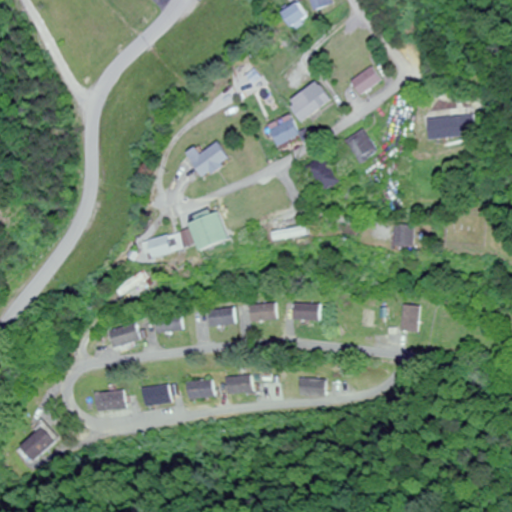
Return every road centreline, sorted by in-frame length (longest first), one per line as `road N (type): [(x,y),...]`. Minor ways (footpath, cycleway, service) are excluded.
road 1 (residential): [(511,377),(320,344),(140,354),(73,377),(77,414),(106,430),(364,400),(392,386),(408,356)]
road 2 (residential): [(175,212),(234,194),(419,76),(362,0)]
road 3 (residential): [(95,102),(93,205),(0,328)]
road 4 (residential): [(95,102),(183,0)]
road 5 (residential): [(17,0),(95,102)]
